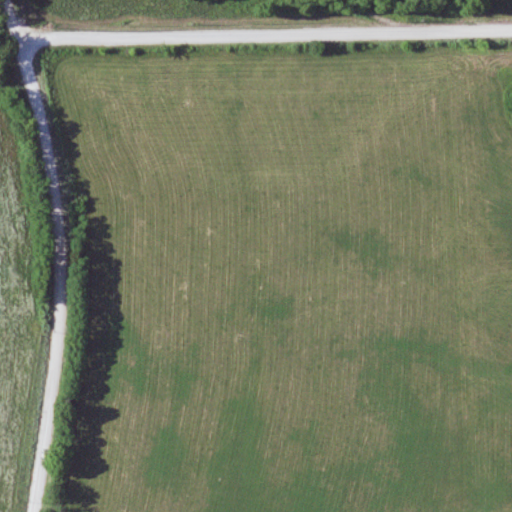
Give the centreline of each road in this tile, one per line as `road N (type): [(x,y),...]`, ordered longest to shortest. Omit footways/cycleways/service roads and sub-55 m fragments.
road 1 (residential): [(29,511),(59,274),(52,185),(1,0)]
road 2 (residential): [(511,30),(13,40)]
